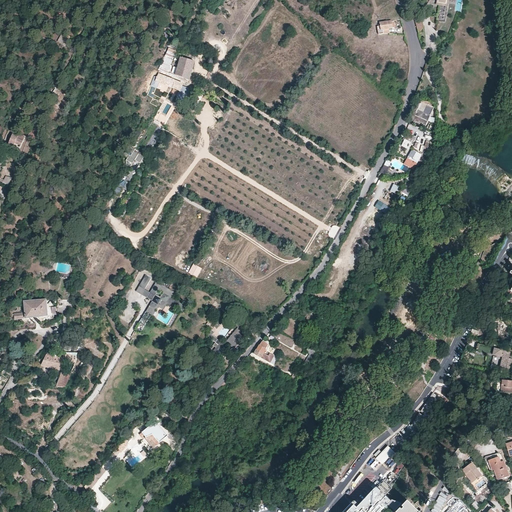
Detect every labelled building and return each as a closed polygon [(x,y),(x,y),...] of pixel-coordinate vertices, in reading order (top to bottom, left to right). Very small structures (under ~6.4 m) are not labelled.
[(437,0),(437,3),(439,3),(436,19),(443,20),(446,0),(437,0)] [(413,11),(418,34),(423,26),(418,10),(413,11)] [(390,33),(389,27),(393,27),(391,21),(388,22),(387,21),(380,23),(380,24),(380,26),(377,26),(378,33),(390,33)] [(65,36),(62,35),(58,41),(70,47),(71,44),(73,40),(70,39),(71,36),(66,34),(65,36)] [(177,53),(171,50),(155,85),(155,86),(160,88),(159,91),(166,94),(167,92),(170,93),(172,88),(176,90),(182,93),(186,86),(166,76),(177,53)] [(190,80),(195,63),(182,59),(177,76),(190,80)] [(414,121),(427,124),(432,107),(419,104),(414,121)] [(156,107),(152,105),(139,128),(142,130),(156,107)] [(142,149),(156,126),(151,123),(145,133),(146,134),(139,145),(138,147),(142,149)] [(9,142),(15,144),(21,146),(26,135),(19,133),(18,133),(17,135),(13,134),(9,142)] [(139,145),(146,134),(145,133),(137,146),(138,147),(139,145)] [(409,149),(412,141),(404,138),(401,146),(409,149)] [(127,165),(131,168),(135,161),(140,164),(145,158),(135,151),(136,150),(130,146),(127,151),(126,153),(124,155),(128,158),(127,160),(127,165)] [(413,169),(422,154),(412,149),(404,164),(413,169)] [(383,164),(380,172),(386,174),(389,166),(383,164)] [(390,191),(395,193),(398,185),(393,183),(390,191)] [(404,186),(401,191),(406,195),(410,191),(404,186)] [(123,217),(127,209),(122,207),(118,214),(123,217)] [(201,268),(194,264),(189,273),(197,276),(201,268)] [(53,268),(47,266),(45,274),(51,276),(53,268)] [(140,284),(145,287),(151,279),(146,276),(140,284)] [(139,286),(136,292),(152,301),(146,312),(153,316),(158,307),(164,310),(167,305),(176,310),(180,303),(171,298),(174,292),(157,282),(150,292),(145,289),(139,286)] [(55,314),(54,299),(47,299),(25,301),(26,312),(15,313),(16,319),(27,317),(37,316),(48,315),(55,314)] [(501,318),(502,329),(499,329),(497,329),(498,338),(499,338),(507,338),(507,333),(509,333),(508,324),(509,324),(509,319),(508,319),(507,319),(504,319),(504,318),(501,318)] [(226,341),(227,342),(237,331),(239,332),(243,327),(243,326),(238,322),(235,325),(238,327),(226,341)] [(475,337),(476,334),(477,329),(473,328),(471,332),(469,336),(475,337)] [(217,348),(220,350),(223,353),(221,355),(224,358),(231,350),(228,347),(230,345),(234,348),(236,345),(238,346),(239,345),(240,343),(238,342),(243,336),(239,332),(237,331),(227,342),(225,345),(222,342),(217,348)] [(267,354),(264,352),(270,342),(265,338),(262,342),(257,349),(254,353),(271,362),(274,355),(270,353),(269,355),(267,354)] [(511,351),(480,343),(478,350),(501,356),(499,368),(506,370),(511,351)] [(48,368),(63,371),(63,362),(76,362),(83,348),(83,347),(83,346),(82,346),(81,345),(65,345),(61,357),(54,356),(55,353),(52,353),(52,356),(50,355),(50,352),(48,352),(42,365),(42,366),(48,368)] [(304,363),(308,366),(316,351),(308,347),(306,351),(310,353),(304,363)] [(56,387),(65,387),(71,373),(68,372),(63,371),(56,387)] [(511,393),(511,380),(498,379),(496,392),(511,393)] [(168,435),(161,426),(157,421),(143,431),(147,436),(151,433),(152,434),(156,438),(160,443),(168,435)] [(388,445),(375,457),(382,464),(395,452),(388,445)] [(116,449),(108,459),(111,462),(120,452),(118,451),(116,449)] [(488,460),(492,470),(494,470),(497,480),(509,476),(503,461),(501,462),(500,458),(498,453),(493,455),(493,458),(488,460)] [(370,465),(375,470),(381,464),(376,459),(370,465)] [(481,475),(471,462),(463,469),(467,473),(466,474),(472,482),(481,475)] [(85,486),(88,492),(96,483),(105,471),(105,470),(101,467),(90,481),(85,486)] [(13,469),(9,472),(15,478),(18,474),(13,469)] [(375,511),(382,505),(383,503),(380,500),(390,488),(387,486),(394,479),(389,474),(375,489),(381,495),(375,500),(372,497),(357,511),(420,511),(422,510),(410,498),(396,511),(397,511),(375,511)] [(467,489),(462,496),(465,499),(470,492),(467,489)] [(357,511),(372,497),(369,494),(355,509),(357,510),(354,511),(357,511)] [(430,511),(431,511),(438,511),(446,499),(439,495),(430,511)] [(477,508),(483,501),(478,496),(471,504),(477,508)] [(467,511),(457,502),(448,511),(467,511)]
